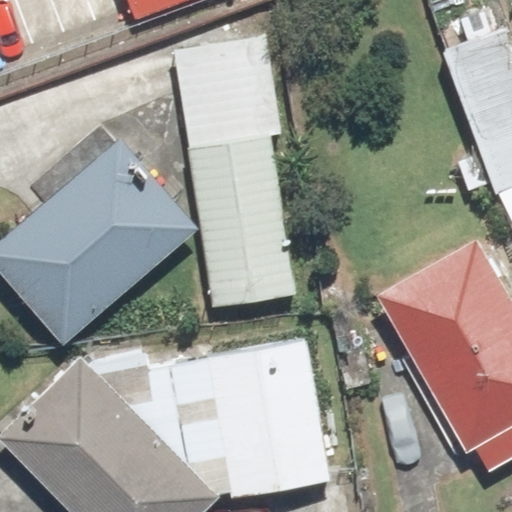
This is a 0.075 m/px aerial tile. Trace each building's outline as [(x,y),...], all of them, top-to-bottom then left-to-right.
[(139,0),(143,11),(172,0),(139,0)] [(441,39),(483,148),(456,159),(465,184),(492,174),(497,185),(511,178),(511,40),(502,16),(441,39)] [(278,128),(265,30),(180,42),(216,303),(294,292),(272,129),(278,128)] [(118,132),(0,234),(0,256),(67,334),(196,221),(118,132)] [(375,289),(463,443),(474,436),(491,466),(511,453),(511,287),(479,229),(375,289)] [(308,333),(92,364),(75,347),(0,420),(0,425),(85,511),(200,511),(220,493),(329,477),(308,333)]
